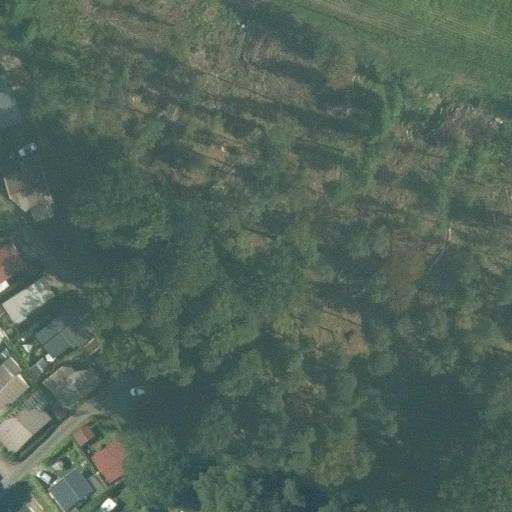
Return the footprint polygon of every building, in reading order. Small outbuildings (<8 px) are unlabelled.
[(0,106),(0,123),(2,126),(16,116),(6,102),(0,106)] [(0,154),(4,160),(30,142),(15,120),(0,130),(0,154)] [(26,164),(11,170),(24,208),(58,196),(42,149),(23,155),(26,164)] [(0,280),(32,260),(15,235),(0,245),(0,280)] [(45,269),(4,299),(18,318),(59,288),(45,269)] [(75,300),(38,328),(59,355),(95,327),(75,300)] [(0,321),(0,339),(9,331),(0,321)] [(32,379),(20,368),(26,362),(12,349),(0,361),(0,407),(4,410),(32,379)] [(72,405),(105,374),(89,356),(77,367),(67,356),(45,377),(72,405)] [(38,401),(0,436),(18,456),(56,420),(38,401)] [(112,485),(139,468),(122,440),(95,458),(112,485)] [(52,491),(67,511),(70,511),(98,492),(82,469),(52,491)]
